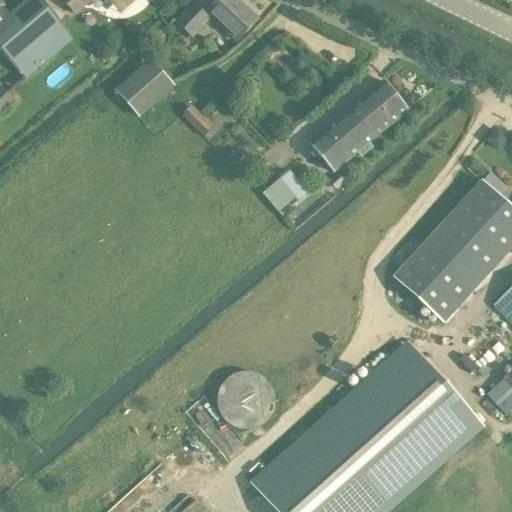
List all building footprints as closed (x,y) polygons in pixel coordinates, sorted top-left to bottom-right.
[(0,49),(25,80),(72,40),(38,0),(14,21),(0,4),(0,49)] [(61,0),(74,14),(90,0),(101,0),(103,1),(104,3),(106,4),(107,3),(108,2),(112,6),(116,2),(119,5),(119,7),(123,6),(127,6),(130,4),(132,3),(134,2),(135,0),(61,0)] [(236,42),(257,20),(235,0),(220,0),(207,14),(236,42)] [(190,38),(209,19),(194,5),(176,23),(190,38)] [(135,116),(171,83),(150,60),(114,92),(135,116)] [(333,173),(405,110),(381,82),(308,144),(333,173)] [(0,114),(14,103),(0,86),(0,85),(0,114)] [(181,117),(203,138),(213,128),(191,106),(181,117)] [(507,141),(495,130),(485,142),(497,152),(507,141)] [(338,175),(328,184),(334,191),(344,182),(338,175)] [(301,200),(281,177),(262,193),(281,216),(301,200)] [(397,275),(446,321),(511,244),(511,208),(479,180),(397,275)] [(511,325),(511,288),(493,305),(511,325)] [(407,342),(249,483),(274,511),(390,511),(484,429),(407,342)] [(232,432),(278,416),(260,368),(214,384),(232,432)] [(511,369),(501,379),(502,380),(486,395),(505,416),(511,409),(511,369)]
